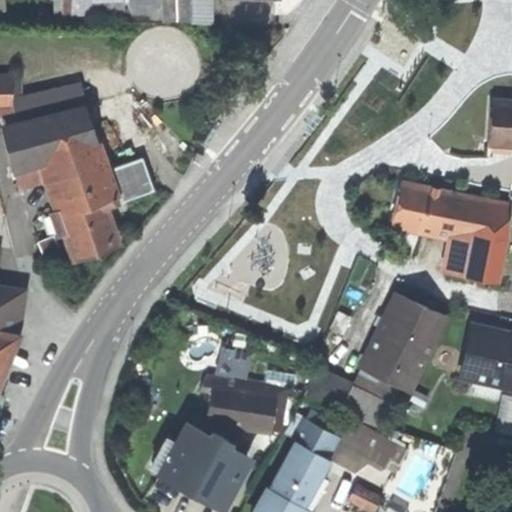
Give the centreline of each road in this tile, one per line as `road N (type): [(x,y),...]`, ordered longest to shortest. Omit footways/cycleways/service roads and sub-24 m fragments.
road 1 (primary): [(105,318),(277,116),(362,0)]
road 2 (residential): [(505,29),(388,149),(322,193)]
road 3 (residential): [(322,193),(342,230),(377,265),(459,302),(511,311)]
road 4 (primary): [(105,318),(5,466)]
road 5 (primary): [(84,481),(82,426),(105,318)]
road 6 (unknown): [(68,368),(0,230)]
